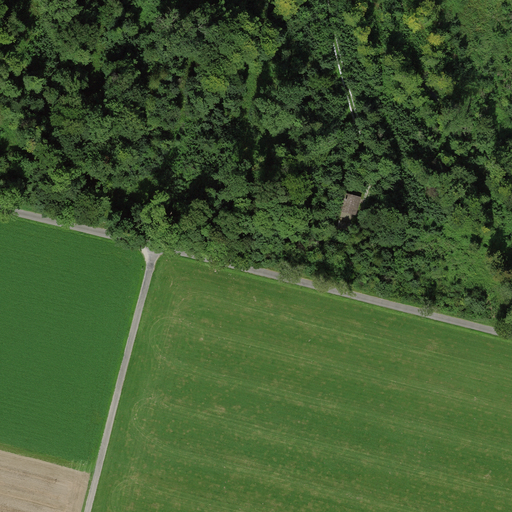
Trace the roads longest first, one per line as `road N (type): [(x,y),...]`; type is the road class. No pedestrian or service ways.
road 1 (unclassified): [(511,336),(156,247)]
road 2 (unclassified): [(156,247),(89,511)]
road 3 (unclassified): [(0,209),(156,247)]
